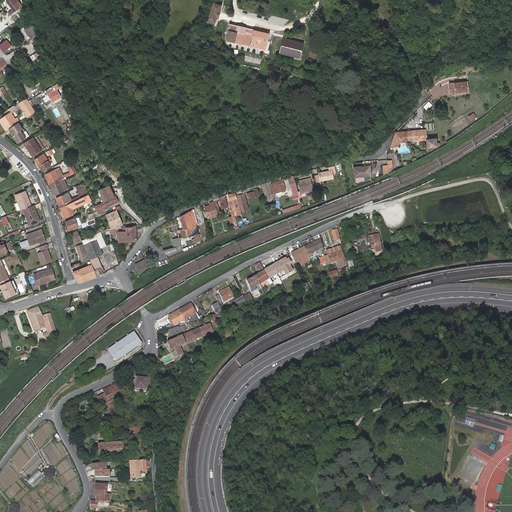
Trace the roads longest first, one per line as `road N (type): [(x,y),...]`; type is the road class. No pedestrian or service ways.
road 1 (primary): [(511,297),(414,299),(249,375),(214,428),(207,456),(212,511)]
road 2 (primary): [(220,511),(216,442),(255,379),(417,306),(511,305)]
road 3 (residential): [(121,272),(148,230),(204,200),(380,152),(422,89)]
road 4 (residential): [(148,318),(347,215),(387,204)]
road 5 (residential): [(150,349),(60,405),(58,420),(86,482),(76,511)]
road 6 (residential): [(72,288),(38,177),(0,140)]
road 7 (residential): [(158,511),(150,349)]
